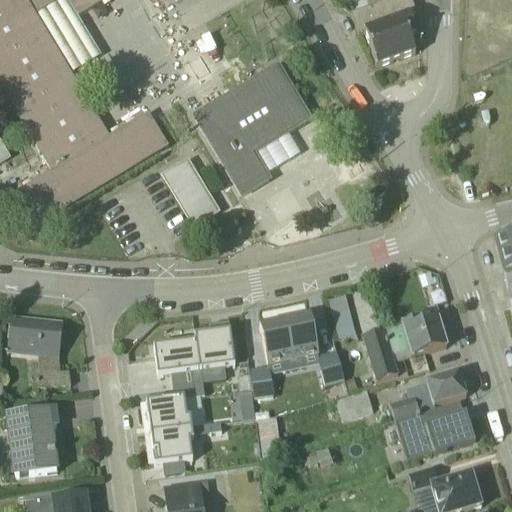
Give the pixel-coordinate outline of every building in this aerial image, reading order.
[(39,0),(28,7),(23,0),(0,0),(0,93),(50,174),(12,198),(33,233),(166,151),(145,117),(109,138),(36,21),(65,3),(77,21),(111,0),(39,0)] [(363,36),(376,72),(414,58),(408,41),(415,39),(408,20),(414,18),(407,0),(380,0),(383,6),(350,18),(357,38),(363,36)] [(309,123),(277,71),(193,121),(239,201),(268,184),(266,181),(252,158),(309,123)] [(159,181),(192,235),(218,219),(185,165),(159,181)] [(511,237),(493,242),(502,278),(511,274),(511,237)] [(511,274),(502,278),(510,311),(511,310),(511,274)] [(348,298),(330,302),(338,340),(356,337),(348,298)] [(258,331),(265,370),(316,360),(308,320),(258,331)] [(62,328),(9,322),(5,358),(37,363),(38,380),(33,381),(35,395),(68,390),(67,377),(59,378),(57,361),(62,328)] [(419,325),(384,335),(391,359),(406,355),(408,363),(443,353),(436,326),(421,330),(419,325)] [(208,330),(209,338),(193,340),(193,347),(198,376),(199,381),(233,376),(227,327),(208,330)] [(397,380),(391,359),(384,335),(362,342),(375,386),(397,380)] [(198,376),(193,347),(152,352),(156,382),(169,380),(171,392),(190,389),(188,377),(198,376)] [(387,411),(393,428),(433,416),(431,411),(464,401),(457,378),(424,387),(424,389),(404,395),(407,404),(387,411)] [(144,408),(149,439),(196,433),(190,389),(171,392),(172,404),(144,408)] [(364,397),(335,406),(340,424),(369,415),(364,397)] [(433,416),(393,428),(405,468),(472,447),(464,419),(462,420),(458,408),(433,416)] [(52,415),(4,421),(12,483),(56,477),(51,441),(46,442),(45,435),(54,433),(52,415)] [(276,424),(257,426),(261,463),(280,461),(276,424)] [(196,433),(149,439),(153,470),(161,469),(163,482),(192,478),(190,465),(201,464),(196,433)] [(414,506),(418,511),(475,511),(479,511),(474,493),(477,492),(474,481),(470,482),(469,479),(437,488),(431,473),(406,480),(414,506)] [(208,488),(164,493),(165,511),(202,511),(202,509),(210,509),(208,488)] [(84,511),(83,500),(24,508),(24,511),(84,511)]
